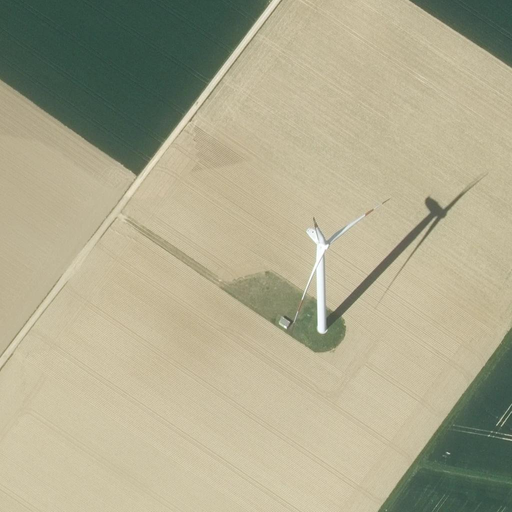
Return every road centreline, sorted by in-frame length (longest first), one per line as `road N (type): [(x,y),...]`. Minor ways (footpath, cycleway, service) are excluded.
road 1 (track): [(115,214),(280,0)]
road 2 (track): [(511,352),(394,511)]
road 3 (track): [(0,366),(115,214)]
road 4 (track): [(115,214),(221,286)]
